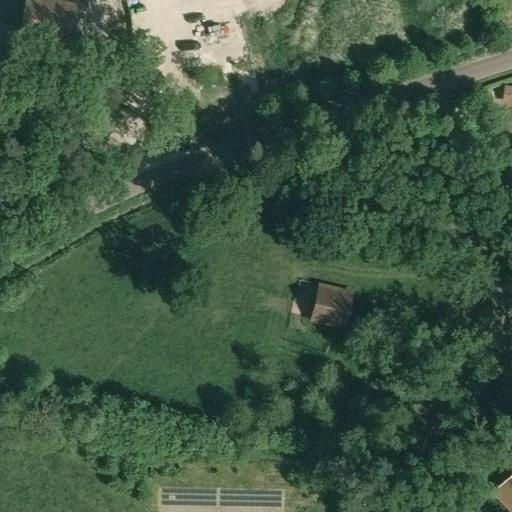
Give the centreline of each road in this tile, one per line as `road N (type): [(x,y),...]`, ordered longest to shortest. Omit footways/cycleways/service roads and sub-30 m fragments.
road 1 (unclassified): [(193,164),(511,58)]
road 2 (unclassified): [(0,258),(131,188)]
road 3 (unclassified): [(0,92),(135,139)]
